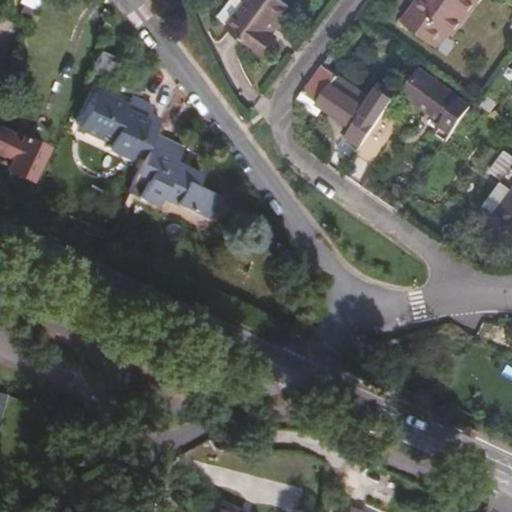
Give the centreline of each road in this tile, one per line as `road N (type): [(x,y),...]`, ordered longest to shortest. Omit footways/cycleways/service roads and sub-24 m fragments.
road 1 (residential): [(356,0),(285,94),(281,130),(296,152),(438,261),(455,297)]
road 2 (residential): [(372,314),(130,0)]
road 3 (secondary): [(0,237),(284,369)]
road 4 (residential): [(70,511),(284,369)]
road 5 (secondary): [(284,369),(511,478)]
